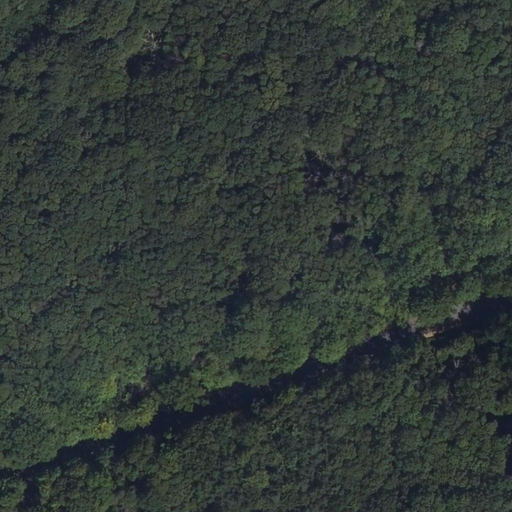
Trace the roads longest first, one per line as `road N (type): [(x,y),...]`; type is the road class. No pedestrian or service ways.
road 1 (secondary): [(511,302),(0,480)]
road 2 (track): [(357,0),(461,315)]
road 3 (track): [(286,511),(266,387)]
